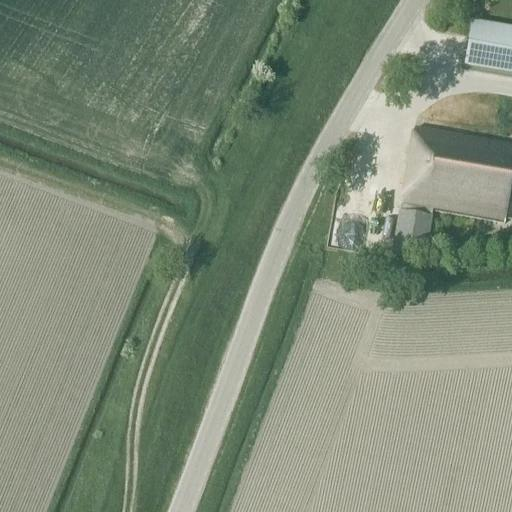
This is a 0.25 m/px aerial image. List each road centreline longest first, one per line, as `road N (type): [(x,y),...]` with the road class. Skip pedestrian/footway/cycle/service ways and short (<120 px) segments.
road 1 (secondary): [(177,511),(308,174),(415,0)]
road 2 (track): [(125,511),(137,390),(183,254),(169,232)]
